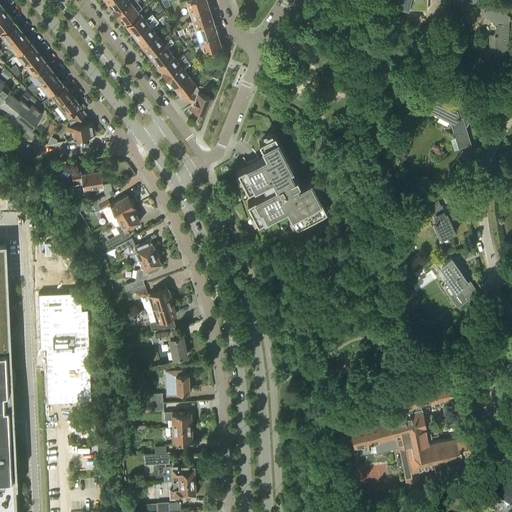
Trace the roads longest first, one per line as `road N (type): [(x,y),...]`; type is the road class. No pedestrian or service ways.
road 1 (residential): [(124,142),(178,226),(206,300),(224,399),(230,511)]
road 2 (residential): [(511,460),(492,417),(501,311),(482,216),(487,163),(511,115)]
road 3 (tertiary): [(267,511),(250,320),(192,171)]
road 4 (tertiary): [(174,184),(215,267),(236,346),(246,511)]
road 5 (residential): [(204,162),(81,0)]
road 6 (residential): [(14,0),(124,142)]
road 7 (tertiary): [(35,0),(143,137)]
road 8 (tertiary): [(159,122),(63,0)]
road 9 (residential): [(204,162),(220,148),(260,48)]
road 10 (residential): [(124,142),(48,153),(0,142)]
